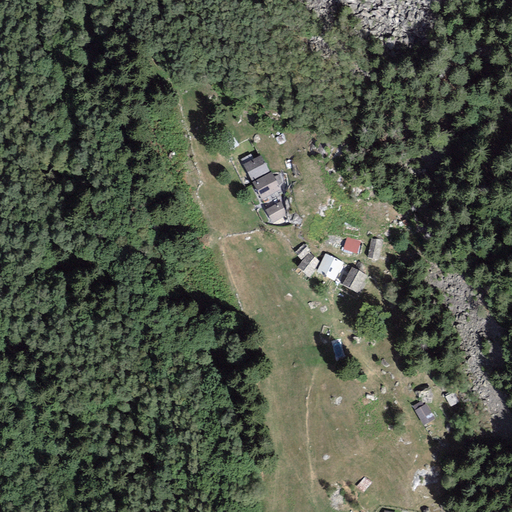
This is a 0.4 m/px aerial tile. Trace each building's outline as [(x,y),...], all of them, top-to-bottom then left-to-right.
[(242,168),(252,183),(275,169),(265,153),(242,168)] [(253,190),(262,204),(284,189),(274,175),(253,190)] [(280,202),(263,213),(272,225),(288,214),(280,202)] [(348,239),(344,251),(359,255),(362,243),(348,239)] [(373,240),(369,259),(383,261),(386,242),(373,240)] [(345,262),(328,253),(317,277),(335,285),(345,262)] [(319,264),(308,254),(294,268),(305,278),(319,264)] [(368,276),(352,268),(340,291),(356,299),(368,276)] [(429,403),(415,412),(424,427),(438,418),(429,403)]
